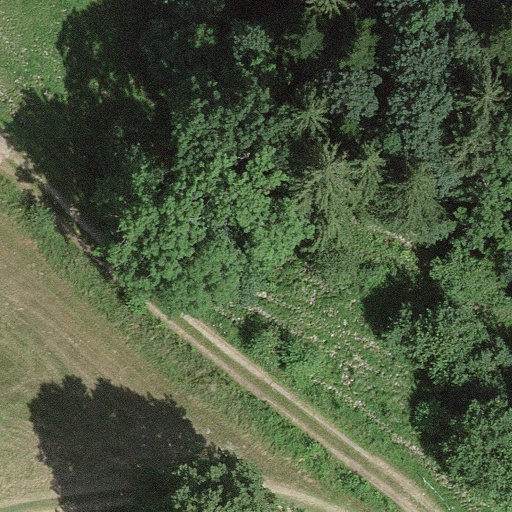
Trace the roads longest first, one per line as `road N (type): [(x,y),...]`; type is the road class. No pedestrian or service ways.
road 1 (track): [(434,511),(202,337),(0,157)]
road 2 (track): [(40,511),(182,493),(311,511)]
